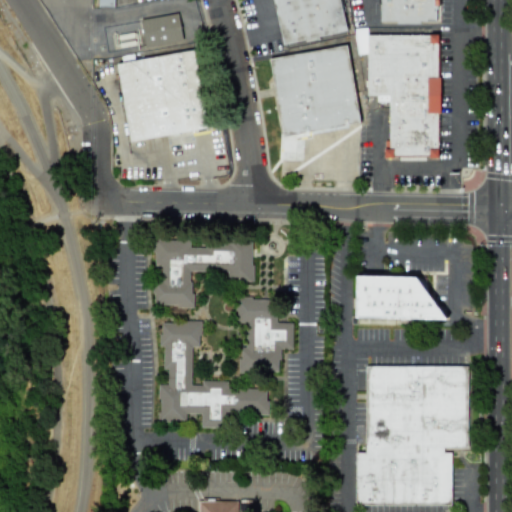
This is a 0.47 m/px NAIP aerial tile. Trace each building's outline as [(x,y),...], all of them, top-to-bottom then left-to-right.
[(345,31),(338,0),(268,0),(280,45),(345,31)] [(434,22),(434,0),(378,0),(378,22),(395,22),(395,24),(418,24),(418,22),(434,22)] [(139,19),(143,46),(181,41),(178,14),(139,19)] [(364,36),(364,97),(386,97),(386,145),(391,146),(391,154),(427,155),(428,144),(434,144),(434,35),(364,36)] [(357,124),(342,46),(265,60),(279,138),(357,124)] [(128,141),(206,129),(194,50),(116,63),(128,141)] [(251,282),(252,245),(189,242),(189,240),(155,239),(154,266),(160,266),(160,274),(153,274),(152,306),(190,307),(192,272),(221,273),(221,281),(251,282)] [(354,318),(434,319),(434,287),(415,286),(415,277),(355,276),(354,318)] [(278,372),(278,349),(291,349),(291,323),(274,323),(274,298),(236,298),(236,323),(240,323),(240,372),(278,372)] [(266,388),(226,388),(226,381),(200,381),(200,385),(190,385),(191,347),(199,347),(199,321),(159,321),(159,346),(162,346),(162,370),(166,370),(166,384),(157,384),(157,422),(185,422),(185,414),(200,414),(200,428),(225,428),(225,414),(266,414),(266,388)] [(450,505),(450,449),(466,449),(466,366),(365,366),(365,452),(354,452),(355,505),(450,505)] [(197,511),(236,511),(237,502),(198,501),(197,511)]
